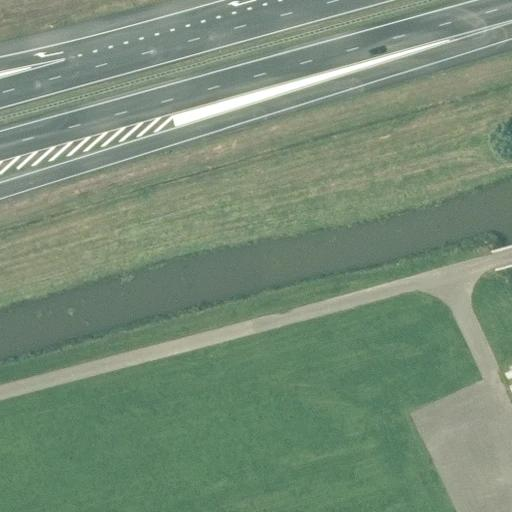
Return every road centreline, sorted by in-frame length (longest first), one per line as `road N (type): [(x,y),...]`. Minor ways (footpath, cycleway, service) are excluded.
road 1 (motorway): [(0,192),(246,116),(511,11)]
road 2 (motorway): [(0,148),(511,7)]
road 3 (motorway): [(338,0),(74,73)]
